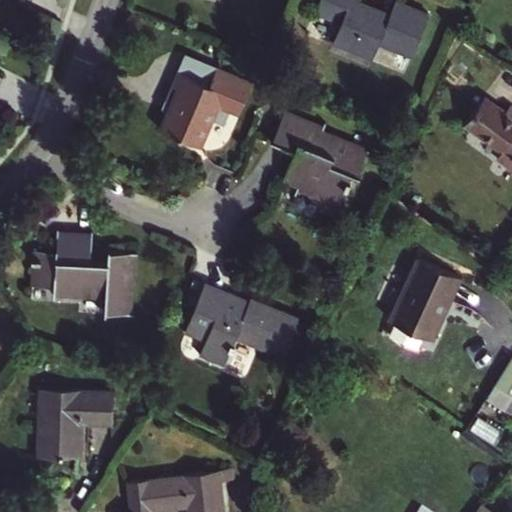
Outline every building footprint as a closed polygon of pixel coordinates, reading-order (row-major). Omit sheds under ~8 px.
[(359,10),(362,5),(349,0),(310,0),(306,11),(332,22),(324,40),(364,57),(371,42),(402,55),(419,16),(386,1),(381,13),(371,9),(368,14),(359,10)] [(371,9),(362,5),(359,10),(368,14),(371,9)] [(217,107),(224,92),(177,71),(171,86),(177,89),(159,129),(196,145),(213,105),(217,107)] [(511,110),(509,109),(508,111),(487,95),(468,121),(505,150),(500,156),(511,165),(511,110)] [(290,157),(278,184),(294,190),(292,196),(331,213),(338,197),(341,199),(344,191),(341,190),(345,182),(352,185),(362,161),(337,150),(338,146),(319,137),(279,120),(267,147),(290,157)] [(122,293),(123,279),(127,279),(128,265),(124,265),(125,255),(101,254),(100,265),(82,264),(84,237),(50,234),(49,254),(27,252),(27,259),(24,259),(24,263),(26,263),(25,287),(45,289),(45,294),(97,298),(96,317),(120,318),(121,309),(124,309),(126,294),(122,293)] [(421,331),(427,334),(443,299),(448,301),(460,274),(419,255),(390,317),(394,318),(388,331),(415,344),(421,331)] [(239,307),(242,301),(221,292),(218,298),(239,307)] [(218,298),(201,338),(222,347),(220,351),(214,365),(239,375),(250,349),(252,345),(281,357),(296,321),(265,308),(264,311),(262,317),(253,313),(255,307),(242,301),(239,307),(218,298)] [(432,335),(448,301),(443,299),(427,334),(432,335)] [(264,311),(255,307),(253,313),(262,317),(264,311)] [(222,347),(201,338),(199,343),(220,351),(222,347)] [(278,362),(281,357),(252,345),(250,349),(278,362)] [(511,355),(511,354),(494,382),(511,393),(511,355)] [(40,441),(41,461),(65,460),(65,458),(82,458),(81,426),(111,425),(111,391),(40,392),(40,425),(37,425),(38,441),(40,441)] [(214,476),(127,484),(127,489),(124,489),(125,501),(129,501),(129,511),(217,511),(217,510),(221,510),(219,495),(216,495),(214,476)]
